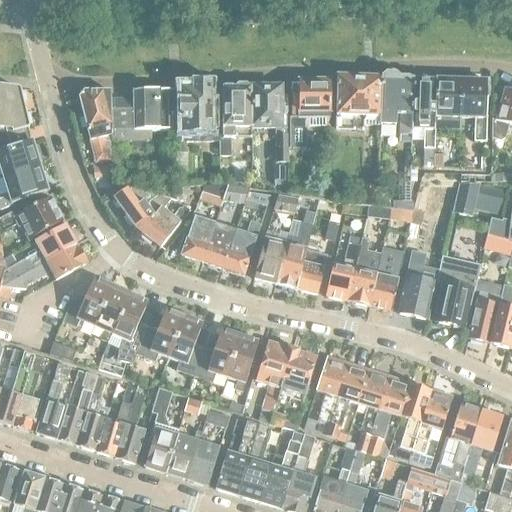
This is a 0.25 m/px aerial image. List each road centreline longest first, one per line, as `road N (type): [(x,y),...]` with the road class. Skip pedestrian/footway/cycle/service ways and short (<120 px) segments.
road 1 (residential): [(47,85),(83,191),(119,254),(156,276),(452,360),(511,388)]
road 2 (residential): [(511,70),(439,65),(47,85)]
road 3 (residential): [(217,511),(0,445)]
